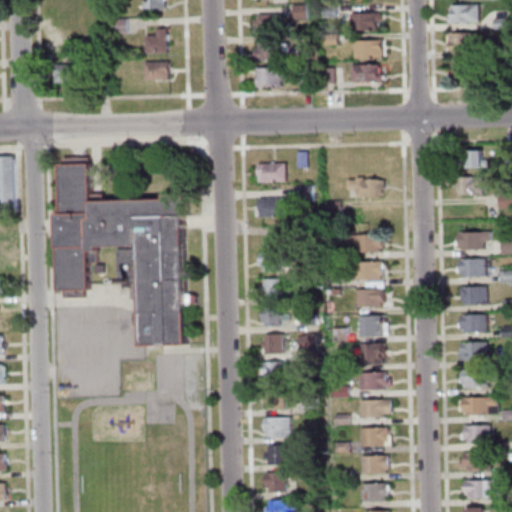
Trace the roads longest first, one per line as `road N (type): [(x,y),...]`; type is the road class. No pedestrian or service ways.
road 1 (residential): [(229,511),(212,0)]
road 2 (residential): [(427,511),(414,0)]
road 3 (residential): [(511,115),(27,127)]
road 4 (residential): [(40,511),(27,127)]
road 5 (residential): [(27,127),(16,0)]
